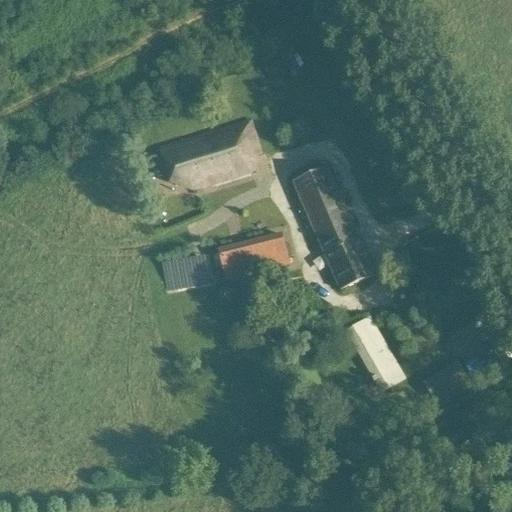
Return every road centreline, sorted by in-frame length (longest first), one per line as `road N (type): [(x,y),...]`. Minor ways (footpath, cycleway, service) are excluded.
road 1 (track): [(0,166),(341,0)]
road 2 (tertiary): [(511,255),(372,0)]
